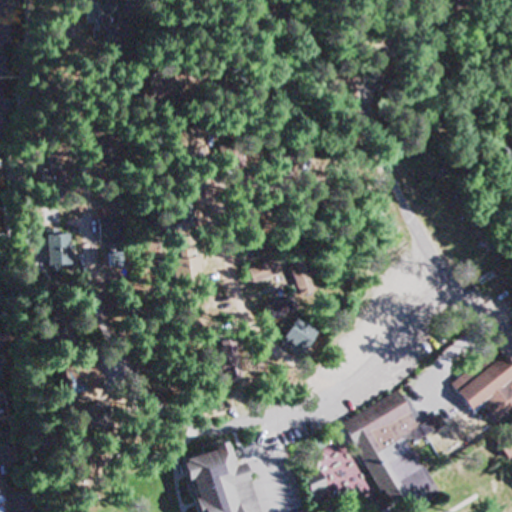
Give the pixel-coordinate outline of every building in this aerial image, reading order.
[(171,136),(171,154),(195,154),(195,136),(171,136)] [(117,233),(105,222),(98,229),(110,240),(117,233)] [(62,235),(34,237),(36,270),(64,268),(62,235)] [(166,260),(167,291),(196,290),(194,258),(166,260)] [(244,269),(248,282),(277,273),(273,260),(244,269)] [(276,318),(272,304),(256,310),(260,323),(276,318)] [(511,387),(484,354),(442,388),(464,414),(474,405),(494,429),(511,414),(511,387)] [(404,441),(415,436),(395,395),(337,422),(378,509),(393,502),(397,511),(401,511),(431,498),(404,441)] [(218,417),(213,402),(191,410),(196,424),(218,417)] [(71,410),(70,430),(84,430),(85,411),(71,410)] [(500,463),(511,454),(511,424),(486,442),(500,463)] [(183,511),(179,496),(183,495),(178,477),(172,479),(167,462),(203,451),(201,445),(216,440),(224,465),(232,463),(238,481),(245,479),(255,511),(183,511)] [(0,511),(10,511),(10,487),(0,486),(0,511)]
